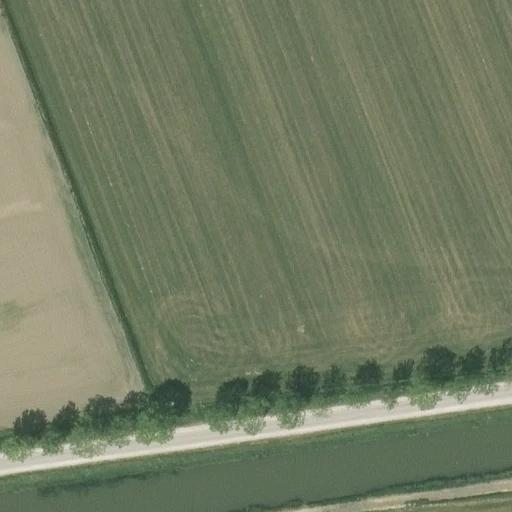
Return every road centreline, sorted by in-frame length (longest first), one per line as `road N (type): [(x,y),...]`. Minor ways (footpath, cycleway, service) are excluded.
road 1 (unclassified): [(323,420),(0,464)]
road 2 (unclassified): [(323,420),(511,393)]
